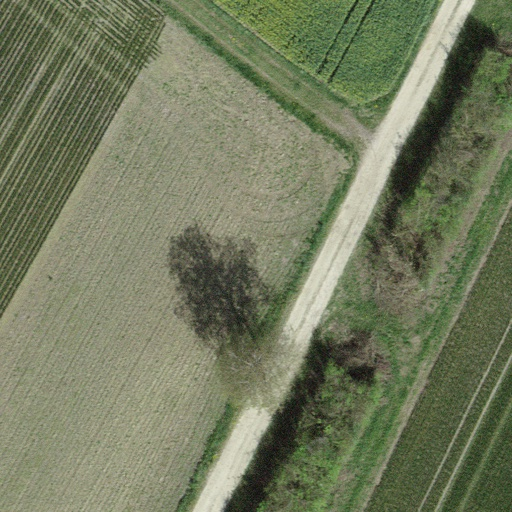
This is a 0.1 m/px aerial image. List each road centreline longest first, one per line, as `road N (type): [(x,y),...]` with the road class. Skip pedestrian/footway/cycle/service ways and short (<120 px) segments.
road 1 (track): [(209,511),(458,0)]
road 2 (track): [(381,153),(192,0)]
